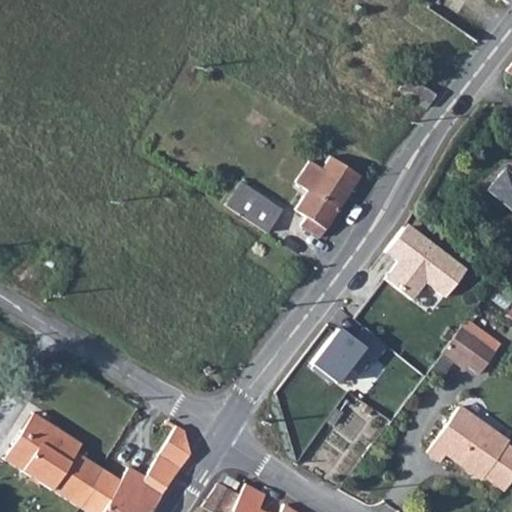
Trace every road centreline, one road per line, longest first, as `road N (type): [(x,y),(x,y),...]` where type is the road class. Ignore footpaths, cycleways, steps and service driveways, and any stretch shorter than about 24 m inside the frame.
road 1 (tertiary): [(219,437),(511,25)]
road 2 (unclassified): [(0,300),(219,437)]
road 3 (unclassified): [(219,437),(342,511)]
